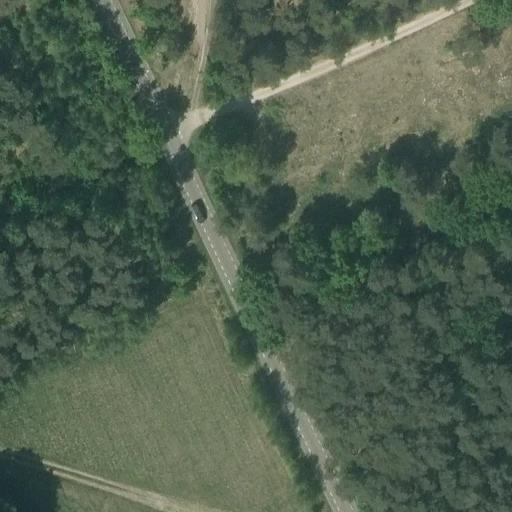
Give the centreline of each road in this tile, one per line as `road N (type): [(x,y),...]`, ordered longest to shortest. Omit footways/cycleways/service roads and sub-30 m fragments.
road 1 (tertiary): [(346,511),(98,0)]
road 2 (track): [(471,0),(163,136)]
road 3 (track): [(201,511),(0,446)]
road 4 (track): [(156,120),(188,55),(193,0)]
